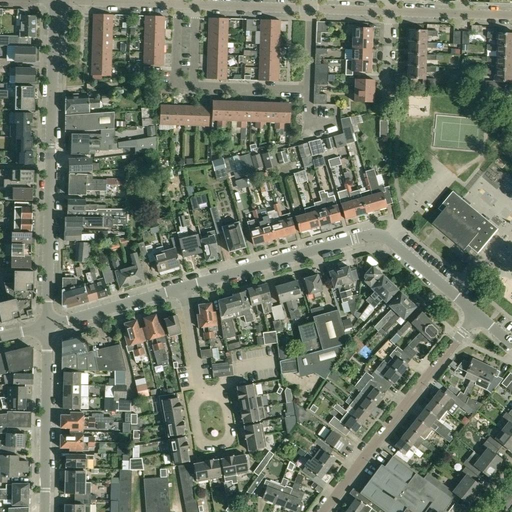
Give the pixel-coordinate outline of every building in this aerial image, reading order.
[(93,15),(93,27),(112,28),(112,15),(93,15)] [(20,37),(30,38),(35,38),(35,16),(24,16),(21,16),(20,37)] [(164,29),(164,17),(145,16),(145,29),(164,29)] [(227,31),(228,19),(209,18),(208,31),(227,31)] [(261,20),(260,32),(279,33),(280,21),(261,20)] [(326,22),(316,22),(316,38),(321,38),(321,32),(326,33),(326,22)] [(93,27),(93,39),(112,40),(112,28),(93,27)] [(372,28),(368,28),(353,28),(352,39),(371,40),(372,28)] [(163,42),(164,29),(145,29),(144,41),(163,42)] [(404,43),(408,43),(426,43),(426,36),(436,37),(437,31),(426,31),(408,30),(408,38),(405,37),(405,40),(404,40),(404,43)] [(227,43),(227,31),(208,31),(208,43),(227,43)] [(279,45),(279,33),(260,32),(260,45),(279,45)] [(488,33),(488,38),(498,39),(497,46),(511,46),(511,33),(498,33),(493,33),(488,33)] [(0,45),(17,46),(18,37),(0,36),(0,45)] [(93,39),(92,51),(111,52),(112,40),(93,39)] [(371,50),(371,40),(352,39),(352,50),(371,50)] [(163,42),(144,41),(144,53),(163,54),(163,42)] [(227,43),(208,43),(208,55),(227,56),(227,43)] [(408,50),(405,49),(405,52),(404,52),(404,55),(408,55),(426,55),(426,48),(436,49),(436,43),(426,43),(408,43),(408,50)] [(260,45),(259,57),(278,57),(279,45),(260,45)] [(511,46),(497,46),(487,45),(487,50),(497,51),(497,58),(511,58),(511,46)] [(15,48),(14,61),(34,62),(35,49),(15,48)] [(371,61),(371,50),(352,50),(352,61),(371,61)] [(92,51),(92,63),(111,64),(111,52),(92,51)] [(162,66),(163,54),(144,53),(144,65),(162,66)] [(226,68),(227,56),(208,55),(207,67),(226,68)] [(404,67),(407,67),(425,67),(425,60),(436,61),(436,55),(426,55),(408,55),(407,62),(405,61),(405,64),(404,64),(404,67)] [(259,69),(278,70),(278,57),(259,57),(259,69)] [(511,58),(497,58),(487,57),(487,62),(497,63),(497,70),(511,70),(511,58)] [(0,65),(6,66),(10,66),(10,59),(0,58),(0,65)] [(370,73),(371,61),(352,61),(345,60),(345,76),(351,76),(352,72),(370,73)] [(110,76),(110,72),(111,64),(92,63),(91,76),(110,76)] [(226,80),(226,68),(207,67),(207,79),(226,80)] [(422,86),(435,86),(435,79),(425,79),(425,72),(435,73),(435,67),(425,67),(407,67),(407,74),(404,74),(404,76),(403,76),(403,79),(407,79),(422,80),(422,86)] [(9,69),(9,76),(9,84),(15,84),(15,82),(34,83),(34,77),(36,76),(36,71),(34,70),(34,69),(9,69)] [(278,82),(278,70),(259,69),(259,81),(278,82)] [(511,82),(511,70),(497,70),(487,69),(486,74),(496,75),(496,82),(486,81),(486,88),(498,88),(499,82),(511,82)] [(355,91),(373,91),(374,80),(355,79),(355,91)] [(460,90),(470,91),(470,81),(460,81),(460,90)] [(15,98),(34,98),(34,87),(15,87),(15,98)] [(373,103),(373,91),(355,91),(355,102),(373,103)] [(66,97),(65,114),(73,114),(89,112),(89,108),(111,107),(111,94),(101,95),(101,99),(88,100),(87,96),(66,97)] [(34,98),(15,98),(14,110),(34,111),(34,98)] [(221,128),(222,123),(222,102),(212,102),(212,120),(217,121),(217,128),(221,128)] [(226,128),(226,124),(226,121),(231,121),(232,102),(222,102),(222,123),(221,128),(226,128)] [(241,102),(232,102),(231,121),(237,121),(236,128),(241,128),(241,124),(241,102)] [(241,102),(241,124),(241,128),(245,128),(245,122),(250,122),(251,103),(241,102)] [(260,129),(260,125),(261,103),(251,103),(250,122),(256,122),(256,129),(260,129)] [(261,103),(260,125),(260,129),(264,129),(264,122),(270,122),(270,103),(261,103)] [(270,103),(270,122),(275,123),(275,129),(279,129),(279,125),(280,104),(270,103)] [(280,104),(279,125),(279,129),(279,135),(283,136),(283,123),(289,123),(290,104),(280,104)] [(159,125),(172,125),(172,106),(160,106),(159,125)] [(172,106),(172,125),(184,126),(185,107),(172,106)] [(142,108),(141,108),(141,119),(142,126),(144,126),(147,126),(154,125),(153,107),(142,108)] [(197,107),(185,107),(184,126),(196,126),(197,107)] [(209,107),(197,107),(196,126),(208,126),(209,107)] [(10,126),(15,126),(30,127),(31,126),(30,126),(30,123),(32,123),(32,113),(10,113),(9,126),(10,126)] [(113,113),(73,116),(65,116),(65,132),(113,129),(113,113)] [(343,132),(343,134),(346,143),(356,140),(353,129),(350,117),(340,118),(343,132)] [(387,137),(388,123),(388,121),(379,121),(379,137),(387,137)] [(30,136),(30,127),(15,126),(10,126),(10,139),(15,139),(21,139),(21,137),(32,138),(32,137),(30,137),(30,136)] [(146,127),(147,138),(156,137),(155,126),(146,127)] [(99,145),(114,144),(114,140),(100,140),(100,135),(77,134),(71,134),(71,144),(99,145)] [(347,146),(346,143),(343,134),(333,137),(337,149),(347,146)] [(21,139),(15,139),(15,140),(16,140),(16,153),(25,153),(25,152),(33,152),(33,151),(31,151),(31,148),(32,148),(32,138),(21,137),(21,139)] [(71,144),(70,155),(78,155),(88,155),(88,154),(94,154),(94,150),(108,151),(118,151),(118,149),(129,149),(129,148),(133,148),(134,148),(137,148),(137,153),(156,151),(156,137),(147,138),(129,141),(121,142),(114,144),(99,145),(71,144)] [(331,138),(325,139),(328,149),(334,148),(331,138)] [(312,156),(323,153),(319,139),(308,143),(312,156)] [(307,144),(297,146),(301,159),(310,156),(307,144)] [(284,151),(276,153),(279,164),(288,162),(284,151)] [(16,153),(15,164),(33,165),(33,152),(25,152),(25,153),(16,153)] [(262,156),(266,169),(278,166),(274,152),(262,156)] [(254,168),(263,165),(259,154),(250,157),(254,168)] [(222,156),(211,160),(214,171),(225,167),(223,160),(222,156)] [(238,156),(223,160),(225,167),(227,173),(242,169),(238,156)] [(502,169),(506,164),(498,158),(495,163),(502,169)] [(75,160),(69,160),(69,172),(91,172),(91,171),(100,171),(99,163),(91,164),(91,160),(75,160)] [(172,169),(163,171),(165,181),(173,179),(172,169)] [(365,171),(366,173),(370,190),(376,209),(387,207),(383,192),(385,191),(384,185),(378,187),(377,179),(374,169),(365,171)] [(7,188),(12,188),(26,188),(26,182),(33,182),(33,171),(11,170),(11,180),(4,180),(3,188),(7,188)] [(143,172),(134,174),(136,182),(145,180),(143,172)] [(364,174),(365,178),(368,191),(360,193),(361,198),(366,212),(376,209),(370,190),(366,173),(364,174)] [(106,180),(96,180),(92,180),(92,175),(68,174),(68,184),(106,185),(106,180)] [(68,184),(68,195),(86,195),(86,191),(100,191),(104,192),(106,192),(106,185),(68,184)] [(189,197),(194,196),(192,186),(186,187),(189,197)] [(7,200),(13,200),(31,201),(32,201),(32,197),(32,188),(26,188),(12,188),(7,188),(7,200)] [(355,215),(351,201),(350,195),(352,195),(352,194),(351,189),(346,190),(338,192),(345,218),(355,215)] [(366,212),(361,198),(360,193),(360,191),(352,194),(352,195),(350,195),(351,201),(355,215),(366,212)] [(327,202),(325,203),(326,208),(330,223),(341,220),(335,200),(335,201),(334,196),(328,197),(327,192),(324,193),(325,196),(327,202)] [(468,246),(478,254),(499,230),(470,206),(471,204),(465,199),(464,201),(453,192),(439,209),(443,212),(432,225),(464,251),(468,246)] [(325,196),(321,197),(321,201),(314,203),(314,206),(316,211),(320,226),(330,223),(326,208),(325,203),(327,202),(325,196)] [(189,201),(192,211),(199,209),(198,207),(196,199),(189,201)] [(85,201),(74,200),(68,200),(67,211),(68,211),(85,211),(96,211),(96,209),(105,209),(105,206),(96,206),(85,205),(85,201)] [(14,219),(31,219),(32,207),(31,207),(28,207),(28,203),(14,202),(14,219)] [(304,209),(306,214),(310,228),(320,226),(316,211),(314,206),(304,209)] [(214,223),(220,221),(216,207),(209,209),(214,223)] [(102,228),(102,218),(112,218),(112,225),(127,225),(127,209),(105,209),(96,209),(96,211),(85,211),(68,211),(68,217),(64,217),(64,227),(64,231),(81,231),(81,226),(87,226),(87,227),(102,228)] [(281,215),(280,209),(275,211),(267,214),(268,216),(270,224),(274,239),(285,236),(281,221),(279,216),(281,215)] [(279,216),(281,221),(285,236),(295,233),(289,213),(281,215),(279,216)] [(310,228),(306,214),(295,216),(299,231),(310,228)] [(179,228),(180,232),(177,233),(178,236),(178,240),(181,250),(183,257),(192,255),(188,237),(185,226),(184,220),(183,216),(179,217),(182,227),(179,228)] [(260,221),(259,216),(254,217),(255,220),(247,222),(253,244),(264,241),(259,222),(260,221)] [(274,239),(270,224),(268,216),(261,218),(262,221),(260,221),(259,222),(264,241),(274,239)] [(31,219),(14,219),(14,231),(31,231),(31,219)] [(229,252),(230,252),(245,247),(245,248),(245,247),(238,223),(238,222),(237,222),(234,223),(233,220),(224,222),(225,226),(222,227),(221,227),(222,228),(229,251),(229,252)] [(64,237),(64,241),(93,241),(93,235),(89,235),(89,232),(81,232),(81,231),(64,231),(64,233),(63,234),(63,236),(64,237)] [(209,261),(212,261),(212,260),(217,259),(215,249),(216,249),(214,242),(215,242),(213,236),(215,235),(214,231),(207,233),(208,236),(200,238),(206,261),(208,261),(209,261)] [(11,245),(31,245),(31,237),(31,233),(30,233),(12,232),(12,233),(11,236),(11,245)] [(197,235),(188,237),(192,255),(202,252),(197,235)] [(173,250),(164,252),(170,273),(179,271),(179,270),(179,267),(176,252),(181,250),(178,240),(178,236),(170,238),(173,250)] [(75,262),(88,263),(89,243),(76,242),(75,262)] [(144,242),(138,244),(143,260),(148,259),(148,257),(145,246),(144,242)] [(11,256),(31,257),(31,245),(11,245),(11,256)] [(151,245),(145,246),(148,257),(154,255),(155,261),(158,272),(159,272),(160,275),(161,276),(170,273),(164,252),(163,247),(152,249),(151,245)] [(132,285),(144,281),(140,266),(136,253),(129,255),(132,267),(127,268),(132,285)] [(31,257),(11,256),(11,264),(11,268),(30,268),(30,265),(31,257)] [(115,273),(120,288),(132,285),(127,268),(120,270),(117,260),(112,261),(115,273)] [(343,268),(338,269),(346,297),(347,297),(348,302),(352,315),(353,315),(354,311),(358,294),(352,296),(348,284),(353,283),(351,276),(348,266),(347,266),(346,266),(343,266),(343,268)] [(372,266),(365,274),(364,278),(365,279),(364,281),(369,287),(381,275),(380,274),(380,272),(378,270),(377,270),(372,266)] [(115,281),(112,271),(110,271),(109,267),(101,269),(105,284),(115,281)] [(89,271),(89,273),(97,299),(107,296),(102,279),(96,281),(93,269),(89,271)] [(348,302),(347,297),(346,297),(338,269),(335,270),(333,269),(331,270),(330,271),(329,271),(334,288),(338,287),(342,303),(348,302)] [(0,302),(0,319),(1,323),(20,318),(20,317),(27,315),(27,317),(33,315),(32,309),(31,310),(32,291),(33,292),(34,272),(14,271),(13,283),(3,283),(8,301),(0,302)] [(88,283),(83,285),(88,302),(97,299),(89,273),(85,274),(88,283)] [(322,291),(321,287),(318,275),(309,277),(307,277),(304,278),(304,279),(303,279),(307,295),(313,294),(314,299),(323,297),(321,291),(322,291)] [(365,301),(370,305),(390,283),(387,280),(387,279),(385,277),(383,276),(371,288),(374,291),(365,301)] [(62,306),(65,308),(88,302),(83,285),(75,287),(76,278),(62,278),(62,306)] [(290,283),(286,284),(295,318),(300,317),(295,299),(301,297),(299,291),(297,281),(295,281),(294,281),(291,282),(290,283)] [(393,286),(390,283),(370,305),(361,314),(359,318),(363,322),(373,311),(374,308),(382,300),(385,303),(397,290),(396,289),(396,288),(394,286),(393,286)] [(261,286),(257,287),(263,314),(269,312),(272,311),(275,321),(280,320),(276,306),(271,308),(270,301),(266,284),(265,284),(264,284),(261,285),(261,286)] [(295,318),(286,284),(282,285),(281,285),(277,286),(276,286),(275,287),(280,303),(286,301),(291,320),(295,318)] [(253,288),(252,287),(249,288),(249,289),(247,290),(251,306),(255,305),(258,315),(263,314),(257,287),(253,288)] [(235,313),(236,318),(243,316),(245,323),(254,321),(252,313),(251,313),(245,292),(243,292),(242,292),(239,292),(238,294),(233,295),(233,297),(235,304),(233,305),(235,313)] [(378,331),(382,328),(387,322),(408,300),(404,297),(404,296),(402,294),(401,294),(389,306),(392,309),(374,327),(378,331)] [(225,299),(229,314),(231,319),(236,318),(235,313),(233,305),(235,304),(233,297),(225,299)] [(233,327),(231,319),(229,314),(225,299),(218,301),(222,329),(223,339),(235,336),(233,327)] [(408,300),(388,321),(392,325),(400,317),(403,320),(415,307),(414,306),(412,304),(411,303),(408,300)] [(211,304),(204,305),(209,339),(214,338),(213,332),(217,331),(216,325),(216,323),(215,316),(215,312),(212,313),(211,304)] [(204,339),(209,339),(204,305),(198,305),(199,314),(197,315),(198,328),(203,327),(204,333),(203,333),(204,339)] [(281,305),(276,306),(280,320),(285,319),(281,305)] [(310,310),(314,323),(318,338),(322,350),(308,354),(313,372),(324,380),(346,344),(347,344),(337,310),(324,314),(321,307),(310,310)] [(361,314),(354,311),(353,315),(358,319),(359,318),(361,314)] [(421,332),(430,322),(421,313),(412,323),(421,332)] [(158,323),(155,315),(149,316),(159,350),(162,361),(167,360),(162,343),(166,342),(160,323),(158,323)] [(181,334),(176,315),(168,317),(169,318),(164,320),(169,337),(181,334)] [(153,345),(152,345),(158,365),(163,364),(162,361),(159,350),(149,316),(143,318),(145,327),(143,328),(147,341),(151,339),(153,345)] [(349,318),(342,321),(344,330),(352,328),(349,318)] [(136,320),(129,322),(139,356),(144,354),(142,348),(140,343),(145,341),(141,328),(138,329),(136,320)] [(139,356),(129,322),(124,324),(126,333),(123,333),(127,346),(125,347),(127,352),(131,351),(135,362),(140,360),(139,356)] [(411,325),(407,322),(396,333),(400,337),(411,325)] [(430,322),(421,332),(403,351),(412,358),(417,353),(412,350),(420,341),(421,342),(429,342),(439,331),(430,322)] [(307,324),(298,327),(302,343),(318,338),(314,323),(307,324)] [(262,333),(263,336),(264,345),(277,343),(276,335),(279,335),(278,331),(262,333)] [(125,371),(120,346),(103,349),(89,352),(86,341),(82,342),(80,334),(62,338),(61,338),(61,360),(61,370),(125,371)] [(348,344),(358,353),(364,346),(355,337),(348,344)] [(277,348),(280,361),(291,358),(287,346),(277,348)] [(0,374),(1,375),(24,370),(32,368),(32,349),(30,347),(0,353),(0,374)] [(391,358),(392,359),(387,364),(400,375),(408,365),(407,364),(411,358),(397,347),(394,350),(396,352),(391,358)] [(210,349),(200,351),(201,359),(211,358),(210,349)] [(291,358),(280,361),(279,361),(281,373),(297,371),(295,357),(291,358)] [(465,404),(474,385),(484,364),(472,359),(469,364),(462,361),(457,368),(467,372),(464,377),(470,380),(467,386),(463,394),(460,392),(456,397),(465,404)] [(375,374),(372,377),(373,378),(388,389),(392,384),(393,384),(400,375),(387,364),(383,361),(379,366),(386,372),(381,378),(375,374)] [(212,366),(214,378),(233,375),(232,366),(229,366),(229,364),(216,365),(212,366)] [(478,377),(474,385),(480,387),(481,385),(488,388),(487,390),(491,394),(503,379),(497,376),(499,372),(484,364),(478,377)] [(32,368),(24,370),(24,375),(14,374),(3,376),(5,384),(14,384),(32,384),(32,374),(32,375),(32,368)] [(109,386),(114,386),(125,386),(124,371),(114,371),(114,378),(109,379),(109,386)] [(63,384),(80,385),(81,373),(63,372),(63,384)] [(501,384),(506,388),(511,379),(511,374),(510,373),(501,384)] [(360,393),(367,398),(376,405),(384,395),(383,395),(388,389),(373,378),(370,381),(370,380),(360,393)] [(328,382),(324,387),(331,393),(335,388),(328,382)] [(63,384),(63,396),(80,397),(80,389),(85,390),(85,385),(80,385),(63,384)] [(145,384),(135,386),(138,399),(148,396),(145,384)] [(257,396),(255,384),(237,387),(237,392),(236,392),(238,399),(257,396)] [(451,385),(447,389),(455,395),(458,391),(451,385)] [(125,386),(114,386),(114,398),(126,398),(126,392),(124,392),(125,386)] [(8,398),(26,399),(26,388),(8,387),(8,398)] [(446,389),(444,393),(449,397),(451,399),(460,406),(462,407),(465,404),(456,397),(454,395),(446,389)] [(440,390),(432,399),(446,411),(452,415),(460,406),(451,399),(449,397),(444,393),(440,390)] [(161,413),(181,410),(179,402),(178,403),(177,393),(176,393),(176,394),(158,396),(161,413)] [(376,405),(367,398),(360,393),(353,402),(369,415),(376,405)] [(240,411),(264,407),(262,395),(257,396),(238,399),(238,400),(239,400),(241,411),(240,411)] [(63,396),(62,409),(80,409),(88,409),(89,397),(80,397),(63,396)] [(26,399),(8,398),(0,398),(3,405),(3,409),(25,410),(26,399)] [(349,406),(345,411),(362,424),(369,415),(353,402),(348,398),(345,403),(349,406)] [(425,409),(421,414),(435,425),(447,435),(450,431),(453,428),(445,422),(442,425),(438,421),(439,420),(446,411),(432,399),(425,409)] [(131,412),(131,401),(118,400),(118,404),(113,403),(113,412),(131,412)] [(309,414),(293,402),(295,411),(295,415),(296,419),(297,422),(300,425),(305,419),(309,414)] [(334,417),(329,423),(346,436),(349,432),(350,431),(354,434),(362,424),(345,411),(341,408),(336,404),(335,405),(333,408),(338,412),(344,417),(340,422),(334,417)] [(264,407),(240,411),(241,419),(242,418),(243,423),(261,420),(261,419),(266,418),(264,407)] [(161,413),(164,425),(183,422),(183,421),(182,421),(180,410),(181,410),(161,413)] [(7,428),(31,428),(31,412),(7,412),(7,414),(0,414),(0,433),(7,432),(7,428)] [(511,417),(508,414),(506,412),(502,417),(508,422),(501,431),(511,439),(511,417)] [(60,415),(60,422),(94,422),(96,422),(105,423),(108,423),(108,417),(103,417),(103,414),(92,413),(92,417),(88,417),(88,418),(83,418),(83,413),(70,413),(70,415),(60,415)] [(417,418),(409,428),(419,436),(424,440),(431,430),(449,443),(452,439),(447,435),(435,425),(421,414),(417,418)] [(60,422),(60,428),(69,428),(69,431),(83,431),(83,427),(88,427),(94,428),(94,422),(60,422)] [(184,427),(185,427),(184,423),(183,423),(183,422),(164,425),(166,437),(184,434),(183,429),(184,429),(184,427)] [(245,439),(264,435),(262,423),(244,426),(245,431),(243,431),(245,439)] [(409,428),(402,438),(411,445),(416,449),(420,443),(424,440),(419,436),(409,428)] [(340,453),(348,442),(330,429),(322,440),(340,453)] [(490,435),(486,441),(498,450),(502,445),(510,452),(511,449),(511,439),(501,431),(495,439),(490,435)] [(60,435),(60,442),(94,443),(94,442),(94,437),(88,437),(88,438),(83,438),(83,433),(69,433),(69,435),(60,435)] [(0,453),(14,453),(15,447),(24,448),(24,434),(6,434),(5,441),(0,441),(0,453)] [(266,447),(264,435),(245,439),(246,439),(248,451),(266,447)] [(168,452),(188,449),(186,442),(185,442),(184,437),(166,440),(168,452)] [(411,445),(402,438),(394,447),(398,450),(395,454),(410,466),(413,462),(404,455),(408,450),(413,454),(413,453),(419,458),(422,454),(416,449),(411,445)] [(321,447),(313,458),(318,462),(328,469),(335,459),(329,455),(332,450),(317,439),(314,442),(321,447)] [(424,440),(420,443),(427,448),(430,444),(424,440)] [(486,441),(480,449),(484,452),(480,457),(496,469),(503,461),(495,454),(498,450),(486,441)] [(69,451),(82,451),(88,451),(88,448),(94,448),(94,443),(60,442),(60,448),(69,448),(69,451)] [(120,443),(120,445),(117,445),(117,454),(122,454),(128,454),(128,445),(127,445),(127,443),(120,443)] [(188,449),(168,452),(171,465),(189,461),(187,450),(188,449)] [(309,461),(302,471),(311,478),(314,474),(321,479),(328,469),(318,462),(313,458),(306,453),(304,457),(309,461)] [(0,455),(0,460),(0,466),(28,467),(28,462),(18,461),(18,456),(0,455)] [(94,455),(70,455),(66,455),(65,467),(87,468),(88,460),(93,460),(94,455)] [(245,455),(233,457),(233,456),(232,456),(236,475),(248,473),(245,455)] [(225,458),(220,459),(224,477),(224,481),(232,480),(232,483),(237,482),(236,475),(232,456),(225,457),(225,458)] [(436,511),(446,511),(451,506),(453,507),(456,503),(458,505),(458,504),(456,503),(444,494),(440,491),(423,479),(392,456),(384,467),(381,465),(359,494),(362,496),(372,503),(380,509),(384,511),(403,511),(406,508),(411,511),(424,511),(429,507),(436,511)] [(466,459),(462,464),(465,467),(477,476),(481,472),(489,478),(496,469),(480,457),(476,462),(472,459),(469,462),(466,460),(466,459)] [(144,471),(142,459),(138,459),(132,459),(129,459),(129,470),(144,471)] [(213,461),(213,459),(205,461),(209,480),(221,478),(218,460),(213,461)] [(209,480),(205,461),(205,462),(193,464),(197,482),(209,480)] [(179,472),(190,470),(189,464),(178,466),(179,472)] [(27,473),(28,467),(0,466),(0,482),(8,483),(8,477),(17,478),(18,472),(27,473)] [(258,466),(254,471),(259,474),(260,474),(263,469),(258,466)] [(474,481),(477,476),(465,467),(458,475),(462,478),(458,483),(475,496),(481,487),(474,481)] [(191,476),(190,470),(179,472),(180,478),(191,476)] [(65,471),(65,483),(84,483),(85,471),(65,471)] [(468,504),(475,496),(458,483),(455,488),(450,485),(448,488),(427,473),(423,479),(440,491),(444,494),(456,503),(457,503),(455,501),(458,497),(468,504)] [(259,474),(258,476),(246,493),(251,494),(264,477),(260,474),(259,474)] [(298,475),(295,482),(300,484),(303,477),(298,475)] [(192,482),(191,476),(180,478),(181,484),(192,482)] [(145,478),(146,511),(170,511),(168,477),(166,477),(160,477),(145,478)] [(280,486),(278,491),(273,503),(285,507),(289,496),(291,490),(292,489),(285,486),(287,480),(283,478),(280,486)] [(273,503),(278,491),(280,486),(266,480),(263,487),(266,489),(262,498),(273,503)] [(119,482),(111,482),(110,501),(119,501),(119,495),(119,494),(119,488),(119,482)] [(194,488),(192,482),(181,484),(182,490),(194,488)] [(314,482),(311,486),(313,488),(314,486),(316,487),(314,489),(320,493),(322,489),(317,485),(318,485),(314,482)] [(91,483),(84,483),(65,483),(65,494),(74,494),(78,494),(78,500),(90,500),(90,495),(90,493),(91,483)] [(292,489),(291,490),(297,493),(300,485),(294,483),(292,489)] [(0,489),(0,494),(28,494),(28,490),(29,490),(29,485),(28,485),(28,484),(12,484),(6,484),(6,489),(0,489)] [(194,488),(182,490),(183,496),(195,494),(194,488)] [(289,496),(285,507),(296,511),(297,511),(299,511),(302,505),(299,504),(300,500),(303,495),(297,493),(291,490),(289,496)] [(0,499),(2,499),(2,505),(27,505),(28,504),(29,504),(29,499),(28,499),(28,494),(0,494),(0,499)] [(196,500),(195,494),(183,496),(184,502),(196,500)] [(378,511),(380,509),(372,503),(362,496),(358,501),(355,499),(348,508),(353,511),(375,511),(376,511),(378,511)] [(90,511),(90,506),(90,500),(78,500),(78,505),(74,505),(65,505),(64,511),(90,511)] [(185,508),(197,506),(196,500),(184,502),(185,508)] [(110,511),(118,511),(119,509),(119,506),(119,501),(110,501),(110,511)]
